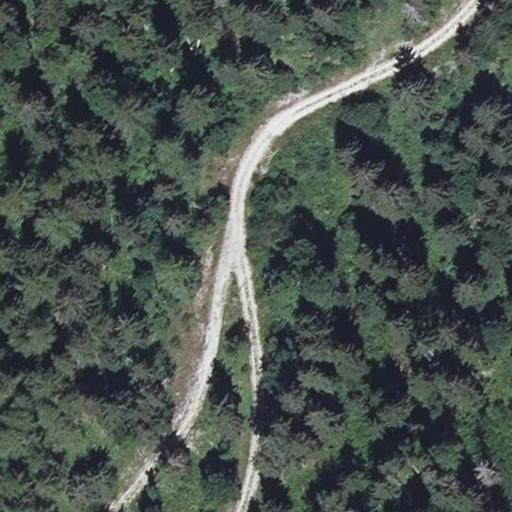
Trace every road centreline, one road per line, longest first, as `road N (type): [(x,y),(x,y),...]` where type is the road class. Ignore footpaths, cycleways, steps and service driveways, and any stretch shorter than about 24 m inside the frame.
road 1 (track): [(234,247),(242,199),(280,125),(401,67),(478,0)]
road 2 (track): [(234,247),(219,276),(207,369),(177,444),(113,511)]
road 3 (track): [(242,511),(259,441),(251,311),(234,247)]
